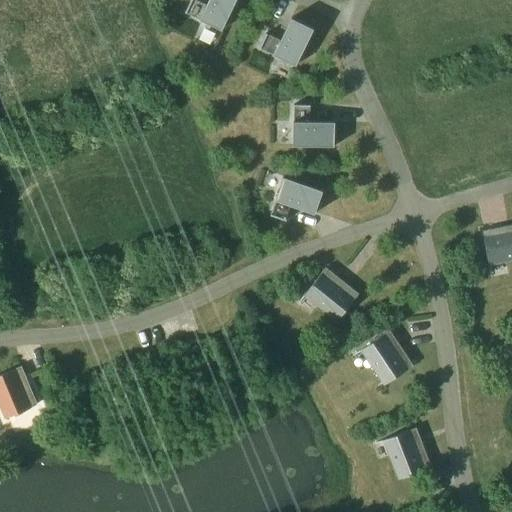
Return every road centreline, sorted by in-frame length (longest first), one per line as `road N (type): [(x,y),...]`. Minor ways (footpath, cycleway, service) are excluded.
road 1 (residential): [(418,215),(155,321),(0,344)]
road 2 (residential): [(418,215),(444,317),(458,469),(473,511)]
road 3 (residential): [(355,19),(357,63),(418,215)]
